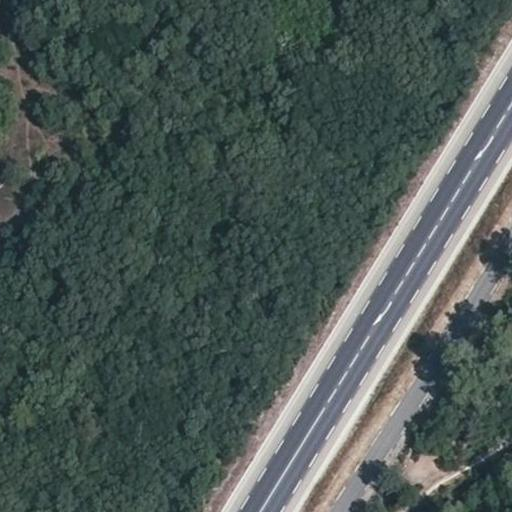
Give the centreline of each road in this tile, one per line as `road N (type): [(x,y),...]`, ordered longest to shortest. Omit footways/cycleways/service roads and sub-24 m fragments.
road 1 (primary): [(263,511),(511,114)]
road 2 (unclassified): [(339,511),(511,229)]
road 3 (track): [(511,436),(406,511)]
